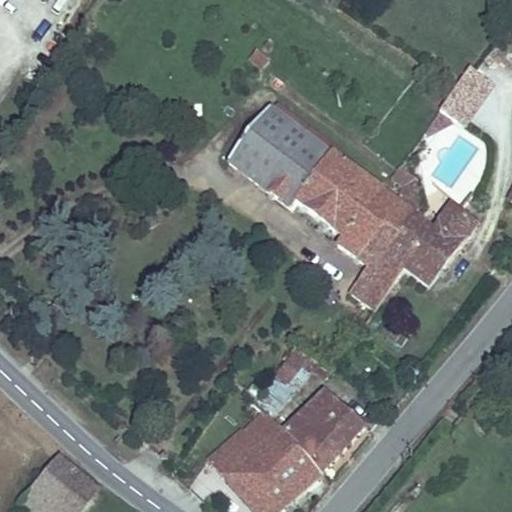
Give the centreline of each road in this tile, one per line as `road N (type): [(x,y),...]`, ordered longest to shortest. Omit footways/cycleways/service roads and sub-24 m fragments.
road 1 (unknown): [(0,243),(69,196),(176,174),(240,189),(341,258)]
road 2 (tertiary): [(339,511),(511,301)]
road 3 (secondary): [(0,370),(163,511)]
